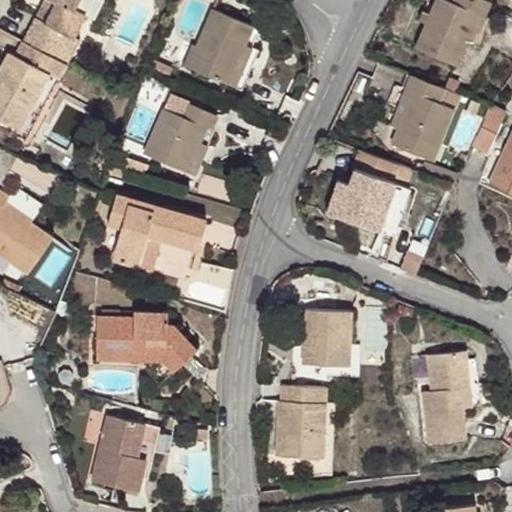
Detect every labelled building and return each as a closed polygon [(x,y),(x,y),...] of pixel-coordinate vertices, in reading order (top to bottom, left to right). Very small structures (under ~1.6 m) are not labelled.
[(44,10),(28,37),(57,51),(70,26),(84,30),(95,8),(84,0),(61,0),(54,15),(44,10)] [(500,0),(442,0),(422,45),(463,64),(486,13),(494,15),(500,0)] [(250,22),(211,5),(188,65),(241,84),(259,42),(245,36),(250,22)] [(57,51),(75,60),(88,32),(84,30),(70,26),(57,51)] [(67,73),(75,60),(57,51),(28,37),(22,48),(15,44),(0,74),(0,116),(26,129),(57,70),(67,73)] [(451,85),(418,71),(412,84),(420,87),(396,142),(434,158),(457,102),(445,98),(451,85)] [(184,169),(194,151),(207,118),(216,120),(221,108),(190,96),(184,110),(166,105),(146,153),(184,169)] [(483,117),(472,141),(488,148),(505,109),(491,103),(483,117)] [(207,118),(194,151),(209,156),(223,124),(216,120),(207,118)] [(511,139),(492,183),(511,191),(511,139)] [(416,164),(372,145),(358,181),(350,199),(346,210),(389,229),(416,164)] [(12,179),(0,170),(0,169),(0,239),(21,258),(52,224),(9,184),(12,179)] [(340,195),(350,199),(358,181),(347,177),(340,195)] [(115,253),(142,260),(152,228),(165,233),(166,231),(199,242),(208,212),(120,187),(111,216),(125,222),(115,253)] [(152,228),(142,260),(155,263),(165,233),(152,228)] [(93,352),(134,352),(134,342),(170,341),(181,354),(200,336),(181,312),(162,313),(160,298),(128,299),(127,306),(91,309),(93,352)] [(354,362),(353,308),(307,307),(308,363),(354,362)] [(134,342),(134,352),(146,351),(147,359),(162,373),(181,354),(170,341),(134,342)] [(464,384),(477,382),(475,347),(435,348),(435,383),(425,384),(426,436),(464,435),(465,401),(464,384)] [(283,383),(283,402),(330,401),(330,382),(283,383)] [(478,400),(477,382),(464,384),(465,401),(478,400)] [(333,454),(330,401),(283,402),(287,457),(333,454)] [(345,401),(330,401),(333,454),(348,453),(345,401)] [(137,447),(146,412),(110,404),(94,470),(138,480),(147,451),(137,447)] [(164,417),(146,412),(137,447),(147,451),(148,449),(155,451),(164,417)] [(480,511),(478,496),(433,502),(434,511),(480,511)]
